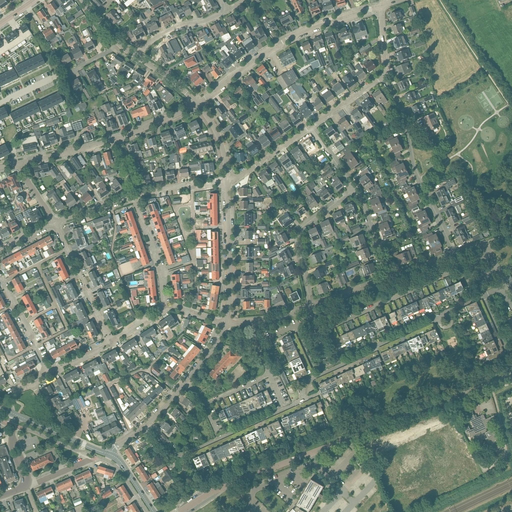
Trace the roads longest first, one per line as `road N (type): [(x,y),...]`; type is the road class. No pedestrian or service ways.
road 1 (residential): [(483,295),(312,377),(302,401),(183,455),(164,452),(145,425)]
road 2 (unclassified): [(180,511),(221,487),(511,375)]
road 3 (unclassified): [(197,103),(285,41),(381,5)]
road 4 (residential): [(310,318),(316,332),(491,256)]
road 5 (residential): [(453,254),(415,174),(404,112),(383,75)]
road 6 (residential): [(204,404),(263,376),(259,344),(310,318)]
road 7 (residential): [(311,305),(303,226),(354,189)]
road 8 (unclassified): [(225,323),(227,182)]
road 9 (residential): [(110,341),(54,221)]
